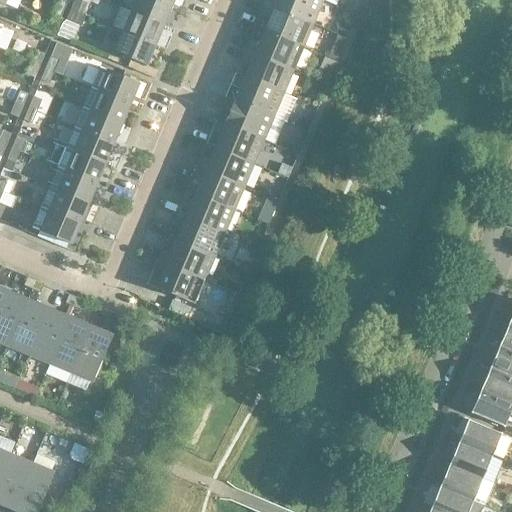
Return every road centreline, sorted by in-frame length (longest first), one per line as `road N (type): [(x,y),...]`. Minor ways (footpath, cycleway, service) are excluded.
road 1 (residential): [(233,0),(112,291),(0,244)]
road 2 (residential): [(387,511),(489,263)]
